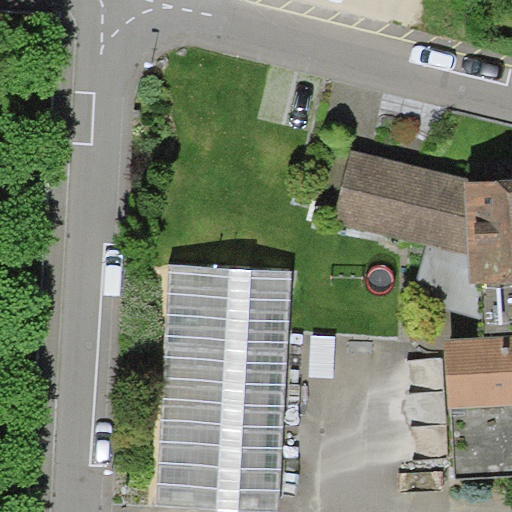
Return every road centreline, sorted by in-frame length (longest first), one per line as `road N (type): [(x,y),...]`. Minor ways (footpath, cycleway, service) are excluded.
road 1 (residential): [(105,0),(79,511)]
road 2 (residential): [(160,0),(511,87)]
